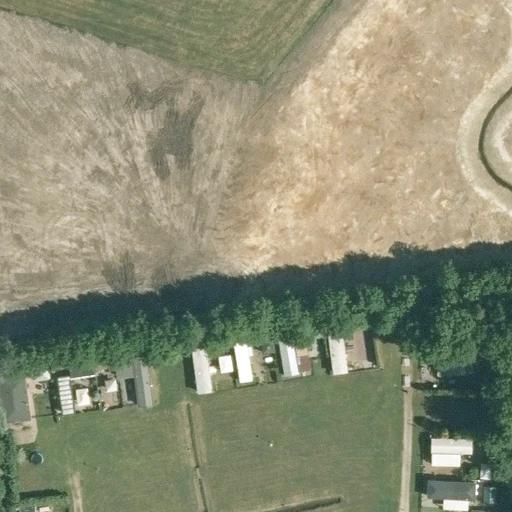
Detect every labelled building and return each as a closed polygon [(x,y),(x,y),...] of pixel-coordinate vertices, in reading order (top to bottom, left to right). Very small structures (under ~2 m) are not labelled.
[(326,328),(329,352),(369,347),(366,323),(326,328)] [(310,335),(299,334),(298,354),(309,355),(310,335)] [(453,335),(442,337),(443,345),(453,343),(453,335)] [(252,336),(238,337),(240,380),(254,379),(252,336)] [(277,339),(283,377),(299,374),(293,336),(277,339)] [(493,336),(482,337),(482,347),(494,347),(493,336)] [(263,353),(274,351),(273,339),(261,341),(263,353)] [(192,389),(217,388),(215,343),(190,344),(192,389)] [(461,362),(461,367),(471,366),(471,361),(474,361),(473,347),(436,349),(437,352),(435,352),(435,360),(437,359),(437,363),(461,362)] [(119,377),(138,374),(141,401),(156,399),(150,350),(117,354),(119,377)] [(105,359),(91,361),(93,370),(106,368),(105,359)] [(37,368),(40,387),(54,384),(51,366),(37,368)] [(57,374),(67,416),(82,412),(71,371),(57,374)] [(6,382),(12,426),(25,424),(19,380),(6,382)] [(457,412),(469,412),(469,394),(442,394),(442,406),(457,406),(457,412)] [(184,435),(169,437),(172,454),(187,452),(184,435)] [(429,450),(470,453),(471,439),(430,435),(429,450)] [(481,437),(480,446),(492,446),(492,438),(481,437)] [(441,500),(453,501),(454,493),(469,494),(469,482),(435,480),(435,492),(442,493),(441,500)] [(169,511),(193,511),(189,501),(169,510),(169,511)] [(33,511),(32,502),(18,504),(19,511),(33,511)]
